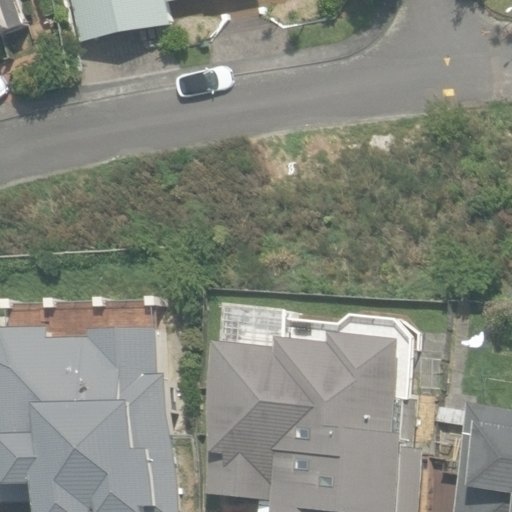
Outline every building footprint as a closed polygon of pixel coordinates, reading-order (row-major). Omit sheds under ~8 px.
[(0,0),(0,40),(35,28),(24,0),(0,0)] [(78,0),(86,43),(181,25),(175,0),(78,0)] [(422,511),(428,453),(418,452),(420,436),(406,435),(415,344),(351,338),(351,346),(304,342),(307,307),(249,302),(245,349),(236,348),(228,430),(219,429),(213,496),(284,503),(283,511),(422,511)] [(184,511),(182,378),(168,378),(167,327),(103,329),(104,341),(65,342),(65,332),(13,333),(0,343),(0,508),(48,508),(48,511),(184,511)] [(452,403),(451,416),(479,418),(480,405),(452,403)] [(511,511),(511,409),(487,406),(468,511),(511,511)]
